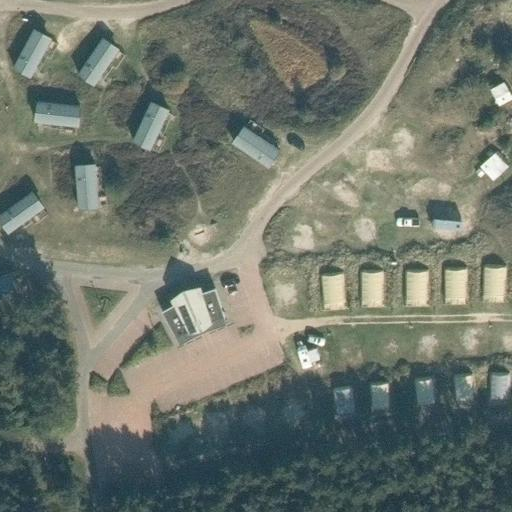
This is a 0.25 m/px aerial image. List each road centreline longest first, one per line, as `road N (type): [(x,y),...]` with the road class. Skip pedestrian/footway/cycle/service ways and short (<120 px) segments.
road 1 (track): [(157,466),(465,418),(511,423)]
road 2 (track): [(511,320),(267,329)]
road 3 (track): [(283,193),(320,211),(371,214),(481,195),(511,175)]
road 4 (track): [(0,190),(19,147),(0,56)]
